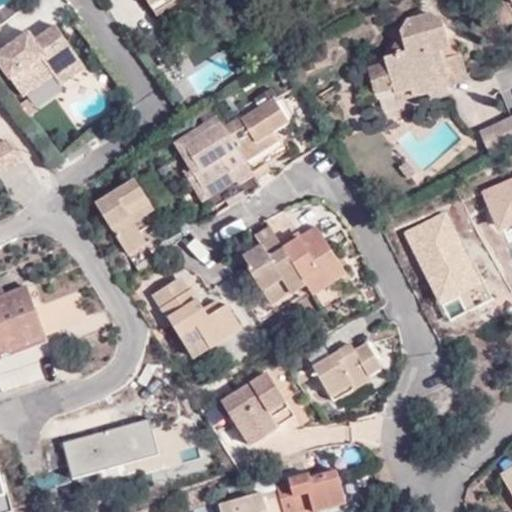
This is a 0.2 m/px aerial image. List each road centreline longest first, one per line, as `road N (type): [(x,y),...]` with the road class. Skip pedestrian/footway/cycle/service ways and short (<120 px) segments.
road 1 (residential): [(202,248),(301,187),(329,187),(350,200),(432,353),(430,375),(384,430),(387,450),(439,489)]
road 2 (residential): [(0,231),(155,116),(153,88),(93,0)]
